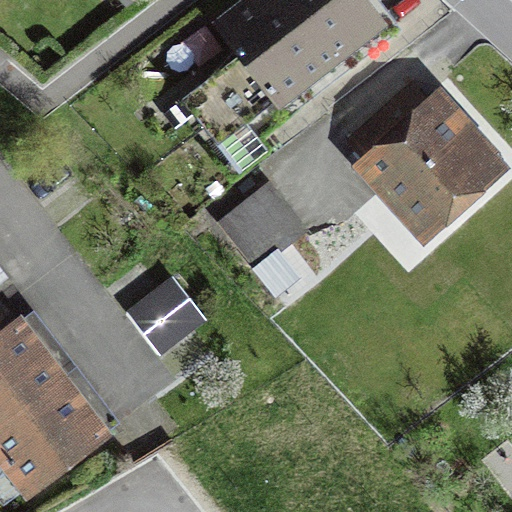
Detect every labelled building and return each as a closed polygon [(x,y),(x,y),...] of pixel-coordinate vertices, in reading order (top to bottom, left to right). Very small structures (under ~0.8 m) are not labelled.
[(244,51),(183,93),(237,171),(270,148),(257,130),(389,39),(361,0),(254,0),(223,22),(244,51)] [(415,87),(353,141),(428,227),(492,172),(481,160),(493,150),(441,91),(428,102),(415,87)] [(268,185),(218,221),(252,268),(302,232),(268,185)] [(167,323),(178,337),(202,319),(172,279),(130,312),(150,337),(167,323)] [(0,422),(58,380),(15,323),(0,334),(0,422)] [(98,435),(58,380),(0,422),(0,451),(27,488),(98,435)]
